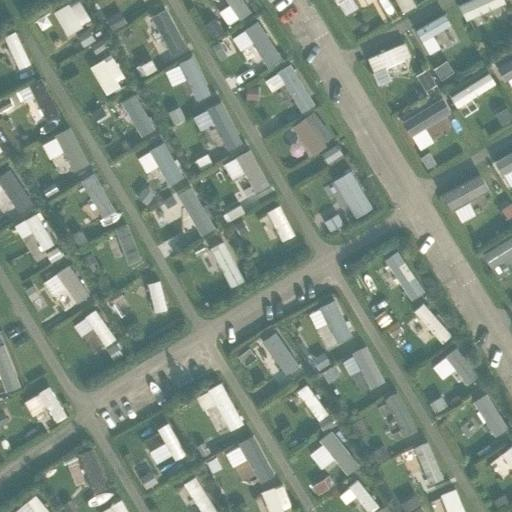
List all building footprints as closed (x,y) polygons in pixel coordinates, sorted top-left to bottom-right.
[(79,0),(69,0),(54,12),(71,34),(93,17),(79,0)] [(225,0),(229,7),(221,12),(228,23),(250,10),(243,0),(225,0)] [(459,0),(468,20),(507,4),(505,0),(459,0)] [(173,52),(186,47),(169,2),(156,7),(173,52)] [(117,8),(106,22),(116,31),(128,17),(117,8)] [(243,34),(264,64),(276,55),(255,25),(243,34)] [(435,59),(453,48),(440,26),(422,38),(435,59)] [(77,35),(84,46),(96,38),(88,27),(77,35)] [(18,29),(4,33),(16,70),(30,65),(18,29)] [(391,79),(388,67),(412,60),(407,42),(367,53),(375,83),(391,79)] [(90,65),(107,92),(128,79),(110,52),(90,65)] [(439,76),(453,67),(446,57),(433,67),(439,76)] [(511,59),(496,67),(502,82),(511,77),(511,59)] [(301,112),(316,103),(291,60),(276,68),(301,112)] [(423,91),(434,87),(428,70),(417,74),(423,91)] [(459,109),(498,86),(489,70),(450,94),(459,109)] [(37,126),(62,114),(41,73),(16,85),(37,126)] [(248,84),(245,98),(257,100),(260,87),(248,84)] [(129,126),(149,116),(137,92),(117,102),(129,126)] [(222,96),(198,110),(214,135),(237,121),(222,96)] [(427,130),(452,115),(441,96),(402,118),(420,149),(433,142),(427,130)] [(292,128),(316,153),(334,135),(310,110),(292,128)] [(69,123),(56,130),(76,165),(89,158),(69,123)] [(166,138),(146,148),(163,185),(183,176),(166,138)] [(250,145),(236,152),(256,194),(270,187),(250,145)] [(428,171),(438,166),(430,152),(420,157),(428,171)] [(511,152),(494,163),(507,186),(511,183),(511,152)] [(326,166),(350,207),(363,199),(339,158),(326,166)] [(230,166),(238,187),(248,184),(240,162),(230,166)] [(0,188),(11,207),(28,196),(9,166),(0,172),(0,188)] [(98,169),(83,174),(100,219),(115,213),(98,169)] [(482,174),(443,188),(450,209),(489,195),(482,174)] [(149,204),(156,190),(144,184),(137,198),(149,204)] [(189,186),(177,196),(198,221),(210,211),(189,186)] [(224,211),(229,221),(246,212),(241,202),(224,211)] [(268,209),(281,242),(295,237),(281,203),(268,209)] [(15,221),(22,237),(33,232),(39,245),(52,239),(38,210),(15,221)] [(209,219),(197,229),(206,239),(218,228),(209,219)] [(106,229),(115,254),(124,251),(129,265),(142,260),(128,222),(106,229)] [(491,267),(511,254),(511,234),(482,253),(491,267)] [(229,289),(244,283),(226,237),(212,243),(229,289)] [(393,255),(374,274),(393,293),(412,274),(393,255)] [(62,312),(89,299),(73,263),(45,275),(62,312)] [(159,277),(146,280),(155,311),(167,307),(159,277)] [(334,296),(308,311),(329,350),(356,336),(334,296)] [(442,343),(453,333),(423,301),(412,311),(442,343)] [(105,346),(117,337),(95,306),(83,315),(105,346)] [(394,316),(383,325),(394,338),(405,329),(394,316)] [(54,327),(58,337),(74,329),(69,320),(54,327)] [(277,379),(299,362),(277,335),(255,351),(277,379)] [(368,385),(383,378),(366,341),(351,347),(368,385)] [(432,359),(462,392),(480,376),(449,343),(432,359)] [(0,387),(20,381),(8,349),(0,351),(0,387)] [(312,358),(319,368),(331,360),(324,350),(312,358)] [(322,368),(329,381),(342,373),(335,361),(322,368)] [(199,390),(218,435),(242,424),(224,380),(199,390)] [(298,388),(315,420),(327,414),(309,382),(298,388)] [(35,409),(47,403),(55,420),(66,414),(52,384),(28,395),(35,409)] [(393,438),(416,427),(399,390),(376,401),(393,438)] [(491,402),(473,415),(489,436),(507,422),(491,402)] [(153,422),(158,433),(146,439),(157,462),(183,451),(167,416),(153,422)] [(333,430),(314,443),(328,463),(347,450),(333,430)] [(250,433),(229,443),(247,478),(268,468),(250,433)] [(414,444),(430,483),(443,477),(428,439),(414,444)] [(511,442),(511,441),(499,451),(511,467),(511,442)] [(373,448),(383,464),(392,458),(383,442),(373,448)] [(92,446),(78,452),(94,495),(109,489),(92,446)] [(410,474),(421,470),(414,449),(403,453),(410,474)] [(223,451),(208,458),(214,469),(228,462),(223,451)] [(356,457),(344,466),(352,475),(363,466),(356,457)] [(197,473),(184,479),(201,511),(213,511),(216,511),(197,473)] [(370,511),(371,511),(381,501),(355,477),(340,493),(348,500),(352,495),(370,511)] [(282,481),(259,491),(267,511),(283,511),(293,508),(282,481)] [(465,511),(456,486),(430,496),(435,508),(446,503),(449,511),(465,511)] [(399,499),(408,511),(422,501),(414,489),(399,499)] [(50,511),(40,492),(13,506),(15,511),(50,511)] [(115,511),(130,511),(125,496),(111,500),(115,511)] [(409,511),(427,511),(421,503),(409,511)]
